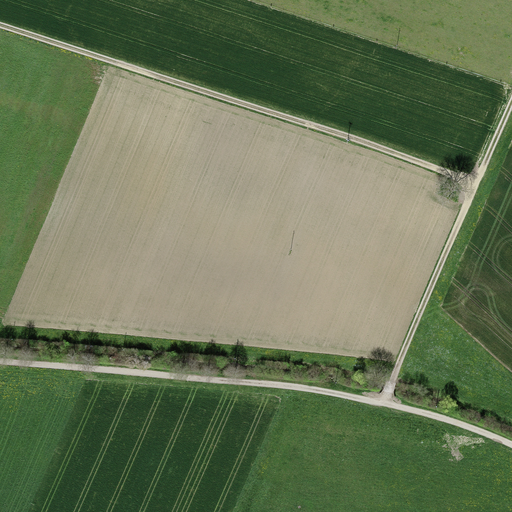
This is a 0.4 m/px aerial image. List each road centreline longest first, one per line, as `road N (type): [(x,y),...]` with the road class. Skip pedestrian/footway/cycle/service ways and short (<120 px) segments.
road 1 (track): [(511,447),(385,405),(292,389),(0,365)]
road 2 (track): [(475,184),(0,23)]
road 3 (track): [(385,405),(511,101)]
